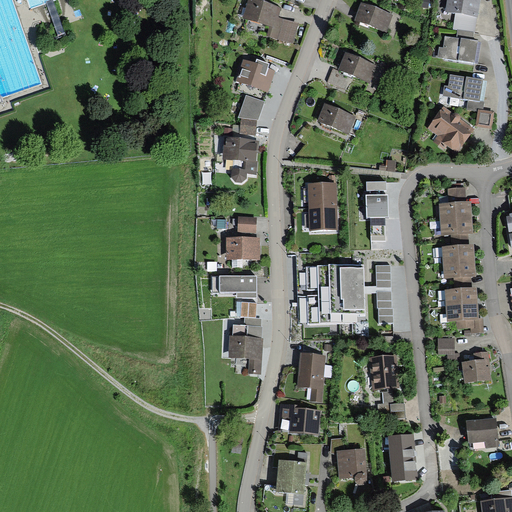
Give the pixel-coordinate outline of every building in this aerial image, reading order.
[(282,9),(251,0),(249,0),(243,21),(269,29),(267,38),(293,46),(299,25),(279,19),(282,9)] [(430,0),(421,0),(420,8),(428,10),(430,0)] [(481,0),(447,0),(445,15),(455,17),(453,30),(458,31),(474,34),(475,34),(481,0)] [(394,16),(362,5),(355,23),(387,34),(394,16)] [(438,59),(476,65),(479,43),(473,42),(474,34),(458,31),(457,40),(445,38),(444,49),(439,48),(438,59)] [(378,67),(345,55),(339,71),(333,69),(328,83),(345,89),(350,77),(371,85),(378,67)] [(256,66),(243,61),(236,84),(268,94),(276,72),(269,70),(270,67),(257,62),(256,66)] [(480,103),(484,82),(451,77),(449,88),(445,87),(443,98),(468,102),(467,109),(478,111),(484,112),(485,104),(480,103)] [(238,120),(241,120),(258,122),(259,122),(265,103),(246,96),(238,120)] [(356,118),(325,106),(318,124),(349,136),(356,118)] [(457,155),(475,131),(461,120),(460,118),(459,116),(456,115),(453,115),(444,108),(428,130),(438,137),(433,143),(444,152),(447,148),(457,155)] [(475,128),(492,131),(495,114),(484,112),(478,111),(475,128)] [(256,137),(258,122),(241,120),(240,135),(256,137)] [(260,142),(224,139),(222,162),(234,163),(233,171),(232,171),(232,179),(235,184),(242,185),(247,180),(248,176),(257,177),(259,162),(257,162),(258,153),(259,153),(260,142)] [(387,182),(366,184),(367,194),(387,192),(387,182)] [(337,185),(308,186),(310,234),(339,233),(337,185)] [(469,237),(473,237),(472,204),(467,205),(466,189),(448,190),(449,206),(439,206),(441,239),(451,238),(452,243),(469,242),(469,237)] [(388,196),(366,197),(367,221),(370,221),(371,243),(386,242),(385,220),(389,220),(388,196)] [(257,235),(257,219),(238,218),(238,234),(257,235)] [(227,221),(217,221),(217,230),(226,230),(227,221)] [(261,261),(261,239),(226,240),(226,262),(232,262),(232,269),(243,269),(243,262),(261,261)] [(472,281),(477,280),(475,248),(470,248),(469,242),(452,243),(452,250),(443,251),(445,282),(454,282),(455,286),(472,285),(472,281)] [(365,289),(364,266),(306,268),(308,327),(366,324),(365,296),(365,289)] [(391,266),(376,267),(377,288),(377,296),(377,311),(379,310),(379,325),(395,325),(394,309),(393,309),(391,266)] [(258,300),(258,278),(219,278),(219,296),(237,296),(237,300),(258,300)] [(483,320),(479,320),(477,291),(473,291),(472,285),(455,286),(455,292),(445,293),(447,326),(456,325),(457,331),(471,330),(472,334),(484,334),(483,320)] [(257,319),(257,303),(241,302),(240,319),(245,319),(257,319)] [(257,319),(245,319),(244,328),(248,328),(261,329),(262,320),(257,319)] [(229,361),(250,362),(249,375),(262,376),(264,340),(262,340),(247,339),(248,328),(244,328),(233,327),(232,338),(230,338),(229,361)] [(261,329),(248,328),(247,339),(262,340),(263,329),(261,329)] [(383,347),(392,346),(391,337),(383,337),(383,347)] [(439,340),(439,351),(455,351),(455,339),(439,340)] [(475,364),(462,365),(465,386),(491,382),(490,370),(491,370),(489,353),(474,355),(475,364)] [(326,358),(300,355),(297,390),(311,391),(310,403),(323,404),(325,379),(324,379),(326,358)] [(369,360),(373,393),(386,391),(386,393),(382,393),(383,405),(378,405),(380,421),(391,420),(391,421),(406,419),(404,405),(394,406),(392,390),(400,389),(397,357),(369,360)] [(319,437),(321,412),(298,410),(299,407),(281,405),(278,433),(319,437)] [(500,448),(497,420),(466,423),(469,446),(485,444),(486,450),(500,448)] [(234,437),(231,454),(241,456),(244,438),(234,437)] [(393,485),(418,482),(414,437),(388,439),(393,485)] [(367,479),(365,451),(345,453),(344,439),(331,440),(331,455),(337,456),(339,481),(355,480),(355,485),(359,488),(364,488),(367,484),(367,479)] [(305,498),(308,465),(307,465),(308,455),(298,454),(298,464),(279,463),(276,495),(289,496),(288,505),(303,506),(304,497),(305,498)] [(511,511),(511,490),(511,491),(491,493),(492,502),(481,503),(482,511),(511,511)]
